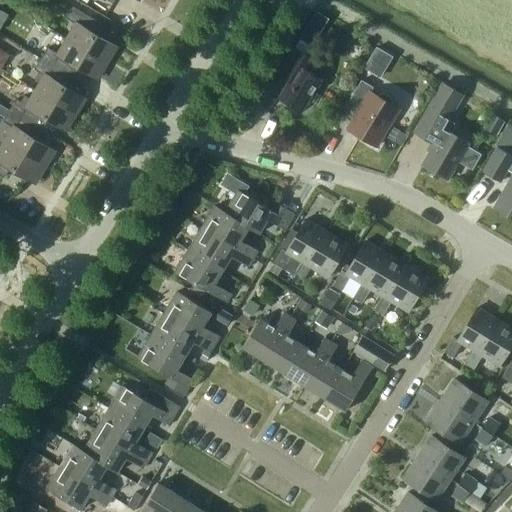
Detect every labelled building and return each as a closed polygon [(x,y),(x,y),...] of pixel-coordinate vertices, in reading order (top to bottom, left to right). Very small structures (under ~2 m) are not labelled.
[(67,38),(106,62),(116,46),(92,31),(98,20),(73,5),(66,16),(77,23),(67,38)] [(305,23),(312,11),(306,7),(298,19),(305,23)] [(96,78),(106,62),(67,38),(58,53),(47,47),(41,57),(66,73),(72,63),(96,78)] [(0,48),(0,63),(3,65),(10,55),(0,48)] [(279,98),(301,112),(321,79),(307,70),(313,60),(295,48),(282,69),(293,75),(279,98)] [(60,83),(66,73),(41,57),(35,68),(39,71),(45,74),(41,82),(36,90),(75,113),(85,97),(60,83)] [(39,71),(35,78),(41,82),(45,74),(39,71)] [(378,96),(371,91),(373,87),(362,80),(347,105),(358,112),(348,128),(377,146),(390,124),(388,123),(397,107),(390,102),(392,98),(391,96),(383,91),(381,92),(378,96)] [(465,96),(443,83),(416,131),(436,142),(423,165),(447,179),(457,161),(472,170),(481,154),(467,145),(468,143),(452,133),(457,125),(450,121),(465,96)] [(66,129),(75,113),(36,90),(31,99),(27,104),(21,101),(16,98),(10,109),(35,124),(41,114),(66,129)] [(24,95),(21,101),(27,104),(31,99),(24,95)] [(29,134),(35,124),(10,109),(3,119),(10,123),(6,129),(11,133),(5,141),(44,165),(54,149),(29,134)] [(483,127),(496,135),(504,121),(491,113),(483,127)] [(393,127),(387,137),(401,145),(407,135),(393,127)] [(35,181),(44,165),(5,141),(0,138),(0,174),(4,177),(10,166),(35,181)] [(496,145),(481,170),(500,181),(507,170),(511,172),(511,177),(495,207),(511,217),(511,154),(511,155),(496,145)] [(235,178),(231,185),(238,190),(238,189),(242,183),(235,178)] [(225,211),(248,225),(258,231),(267,217),(285,227),(294,211),(277,201),(272,209),(238,189),(238,190),(226,211),(225,211)] [(225,211),(226,211),(215,204),(202,225),(253,255),(257,248),(241,238),(248,225),(225,211)] [(307,265),(327,232),(306,219),(287,251),(283,249),(274,264),(282,269),(290,255),(302,262),(307,265)] [(247,265),(253,255),(202,225),(188,248),(222,269),(230,254),(247,265)] [(307,265),(302,262),(294,276),(303,281),(311,268),(328,278),(349,244),(327,232),(307,265)] [(367,286),(387,253),(366,240),(347,273),(342,270),(333,285),(342,290),(350,276),(362,283),(367,286)] [(214,281),(222,269),(188,248),(175,270),(196,283),(222,298),(226,301),(231,292),(214,281)] [(388,299),(408,266),(387,253),(367,286),(362,283),(353,298),(363,303),(371,289),(383,296),(388,299)] [(388,299),(383,296),(374,310),(384,316),(392,302),(409,312),(429,279),(408,266),(388,299)] [(196,283),(191,291),(217,307),(222,298),(196,283)] [(320,303),(331,309),(340,295),(329,289),(320,303)] [(163,313),(215,344),(221,335),(204,325),(213,311),(177,290),(163,313)] [(250,299),(243,311),(253,317),(260,306),(250,299)] [(307,313),(312,305),(303,300),(298,307),(307,313)] [(348,311),(354,315),(358,309),(352,305),(348,311)] [(479,354),(500,321),(479,308),(459,340),(454,337),(444,352),(454,357),(462,344),(474,351),(479,354)] [(216,320),(225,327),(233,315),(223,309),(216,320)] [(322,311),(315,322),(327,330),(334,318),(322,310),(322,311)] [(211,352),(215,344),(163,313),(150,335),(185,356),(194,341),(211,352)] [(264,360),(291,317),(285,313),(275,328),(261,319),(243,347),(264,360)] [(284,373),(302,345),(289,336),(298,321),(291,317),(264,360),(284,373)] [(365,325),(371,329),(376,322),(370,318),(365,325)] [(479,354),(474,351),(465,364),(474,370),(483,356),(501,367),(511,347),(511,328),(500,321),(479,354)] [(337,332),(341,335),(350,332),(352,328),(342,323),(337,332)] [(177,369),(185,356),(150,335),(137,356),(170,376),(165,383),(185,395),(194,379),(177,369)] [(353,351),(384,370),(393,355),(362,336),(353,351)] [(305,386),(332,342),(325,338),(315,353),(302,345),(284,373),(305,386)] [(325,399),(343,371),(329,362),(339,347),(332,342),(305,386),(325,399)] [(211,353),(205,349),(200,358),(206,362),(211,353)] [(343,371),(325,399),(346,412),(373,369),(361,361),(351,376),(343,371)] [(511,363),(503,378),(511,383),(511,381),(511,363)] [(440,402),(475,424),(489,403),(454,380),(440,402)] [(142,398),(122,386),(113,381),(106,392),(116,397),(109,409),(144,430),(152,417),(168,426),(180,407),(149,388),(142,398)] [(461,446),(475,424),(440,402),(426,424),(461,446)] [(135,444),(144,430),(109,409),(96,430),(147,461),(151,454),(135,444)] [(484,429),(495,436),(502,426),(491,418),(484,429)] [(488,447),(495,436),(484,429),(477,439),(488,447)] [(142,469),(147,461),(96,430),(83,450),(83,451),(109,467),(118,472),(126,459),(142,469)] [(150,432),(144,441),(157,449),(163,440),(150,432)] [(417,457),(451,480),(466,458),(431,435),(417,457)] [(83,451),(83,450),(74,445),(61,467),(112,498),(117,489),(101,479),(109,467),(83,451)] [(437,502),(451,480),(417,457),(402,479),(437,502)] [(107,506),(112,498),(61,467),(48,488),(83,509),(91,496),(107,506)] [(460,486),(471,493),(478,483),(467,475),(460,486)] [(138,484),(147,489),(152,481),(143,476),(138,484)] [(170,511),(180,497),(159,484),(141,511),(170,511)] [(464,503),(471,493),(460,486),(453,496),(464,503)] [(136,491),(127,506),(135,510),(140,502),(143,496),(136,491)] [(472,501),(486,509),(492,499),(478,491),(472,501)] [(396,511),(437,511),(409,493),(396,511)] [(198,511),(201,509),(180,497),(170,511),(198,511)] [(26,511),(45,511),(47,510),(33,501),(26,511)]
